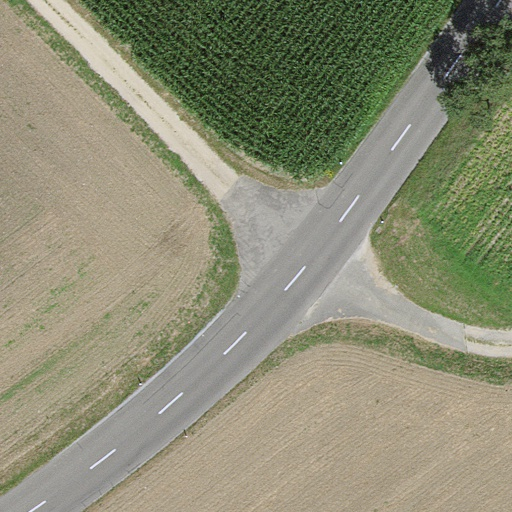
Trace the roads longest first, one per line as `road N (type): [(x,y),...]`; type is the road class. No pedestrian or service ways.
road 1 (tertiary): [(493,0),(305,257),(150,422),(23,511)]
road 2 (track): [(58,0),(305,257),(432,323),(511,333)]
